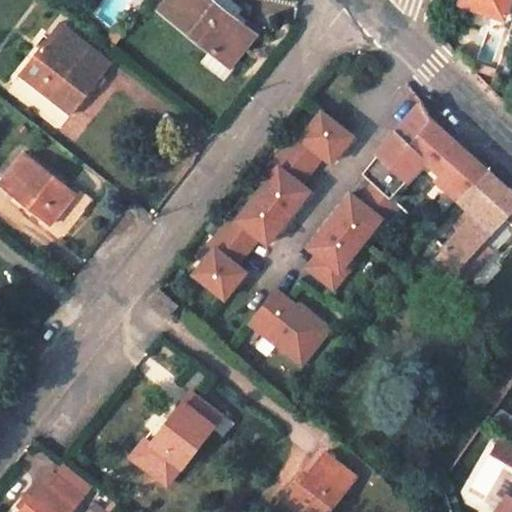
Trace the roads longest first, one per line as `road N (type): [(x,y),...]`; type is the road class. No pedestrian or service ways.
road 1 (residential): [(351,0),(0,448)]
road 2 (tertiary): [(392,27),(511,141)]
